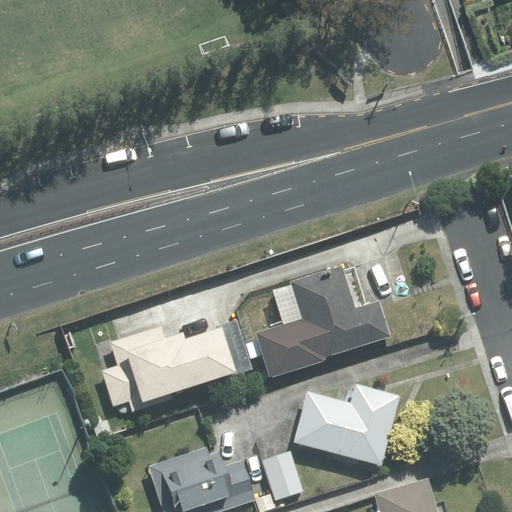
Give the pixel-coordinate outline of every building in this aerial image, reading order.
[(279,324),(253,333),(269,379),(388,339),(376,301),(353,308),(339,266),(288,283),(290,289),(269,296),(279,324)] [(235,321),(186,336),(184,331),(164,337),(160,325),(96,345),(103,366),(97,368),(108,404),(123,399),(129,416),(175,402),(172,394),(251,369),(235,321)] [(349,401),(304,391),(291,446),(380,466),(396,395),(353,386),(349,401)] [(221,468),(213,445),(145,469),(159,511),(226,511),(253,503),(239,462),(221,468)] [(289,452),(261,461),(274,503),(302,494),(289,452)] [(433,511),(423,480),(371,497),(376,511),(433,511)]
